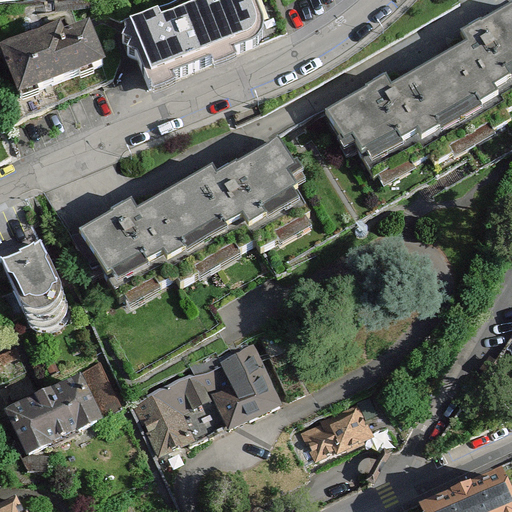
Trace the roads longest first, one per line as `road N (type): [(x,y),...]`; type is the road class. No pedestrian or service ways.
road 1 (residential): [(0,193),(331,43),(380,0)]
road 2 (residential): [(511,260),(399,491)]
road 3 (residential): [(399,491),(511,440)]
